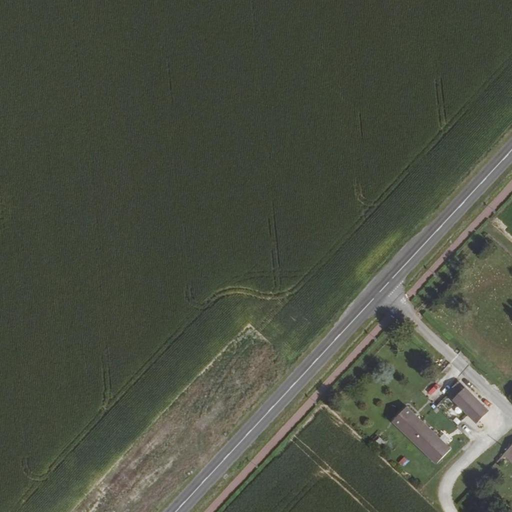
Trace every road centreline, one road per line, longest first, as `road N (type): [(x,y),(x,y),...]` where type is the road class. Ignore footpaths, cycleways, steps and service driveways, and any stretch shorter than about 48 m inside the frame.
road 1 (primary): [(178,511),(511,153)]
road 2 (track): [(511,417),(459,463),(444,495),(450,511)]
